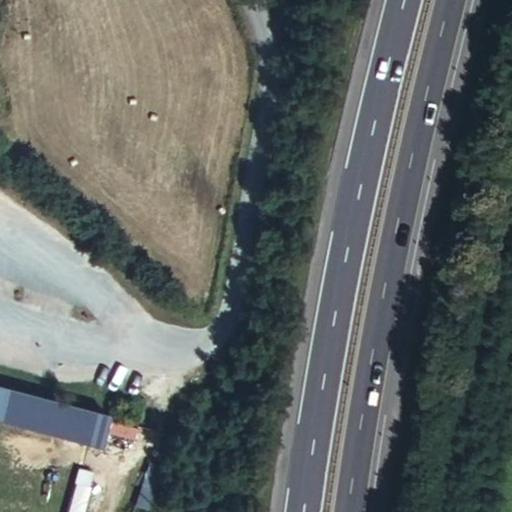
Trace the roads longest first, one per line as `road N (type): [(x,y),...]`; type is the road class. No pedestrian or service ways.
road 1 (trunk): [(353,511),(398,235),(457,0)]
road 2 (trunk): [(407,0),(359,213),(307,511)]
